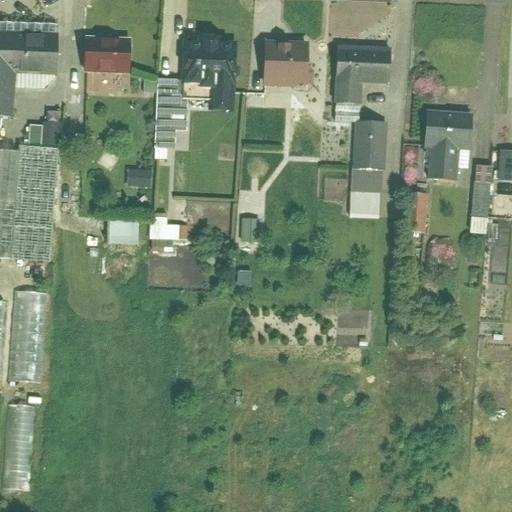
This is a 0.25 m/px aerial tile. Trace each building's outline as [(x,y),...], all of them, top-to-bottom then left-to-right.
[(0,29),(0,66),(13,66),(64,67),(64,30),(0,29)] [(343,41),(343,89),(392,90),(393,41),(343,41)] [(312,83),(312,43),(270,43),(269,82),(312,83)] [(86,46),(85,82),(131,82),(132,46),(86,46)] [(192,46),(192,81),(240,81),(240,46),(192,46)] [(0,112),(12,113),(13,66),(0,66),(0,112)] [(425,117),(425,151),(477,152),(477,118),(425,117)] [(359,167),(391,167),(391,122),(360,122),(359,167)] [(498,180),(511,181),(511,152),(501,151),(498,180)] [(473,234),(488,235),(490,167),(474,167),(473,234)] [(128,188),(151,188),(151,172),(128,172),(128,188)] [(0,200),(0,236),(31,237),(31,201),(0,200)] [(177,250),(177,226),(167,226),(167,218),(151,218),(151,250),(177,250)] [(108,245),(138,246),(139,222),(109,221),(108,245)] [(13,293),(10,383),(42,384),(45,294),(13,293)] [(7,406),(6,491),(31,491),(32,407),(7,406)]
